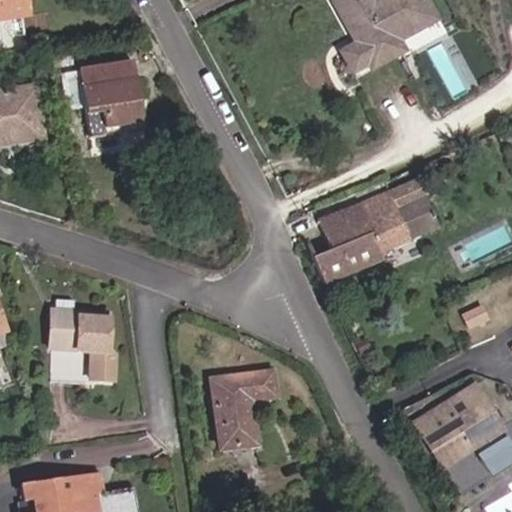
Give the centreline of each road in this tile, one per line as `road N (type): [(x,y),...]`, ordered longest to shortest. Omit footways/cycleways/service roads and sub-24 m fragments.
road 1 (residential): [(146,0),(259,197),(336,365)]
road 2 (residential): [(336,365),(163,279)]
road 3 (residential): [(163,279),(0,217)]
road 4 (unknown): [(259,197),(407,106)]
road 5 (residential): [(336,365),(405,511)]
road 6 (residential): [(177,402),(163,279)]
